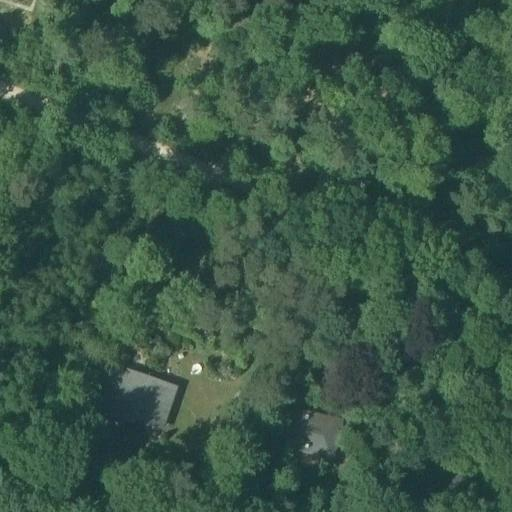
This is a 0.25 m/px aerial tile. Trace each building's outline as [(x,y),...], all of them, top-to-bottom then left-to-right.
[(175,390),(128,374),(112,419),(135,426),(137,418),(162,426),(175,390)] [(425,409),(411,401),(406,411),(420,418),(425,409)] [(327,422),(307,417),(306,420),(296,418),(289,448),(328,457),(335,427),(326,425),(327,422)] [(244,444),(228,440),(221,463),(238,467),(244,444)] [(265,480),(249,474),(241,496),(257,502),(265,480)]
